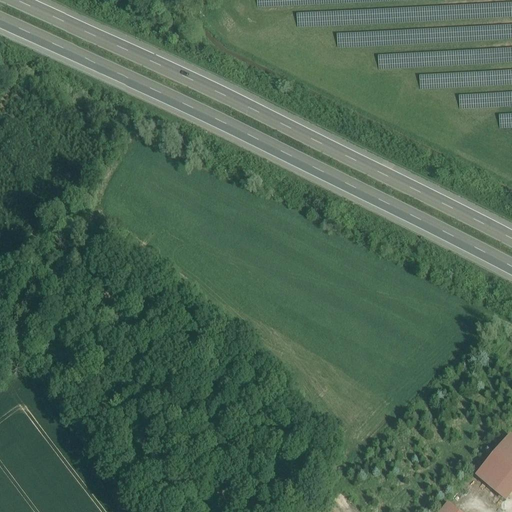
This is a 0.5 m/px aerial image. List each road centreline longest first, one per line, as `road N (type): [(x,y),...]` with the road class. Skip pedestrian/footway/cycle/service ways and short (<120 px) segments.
road 1 (motorway): [(0,25),(291,159),(511,275)]
road 2 (motorway): [(511,236),(387,169),(7,0)]
